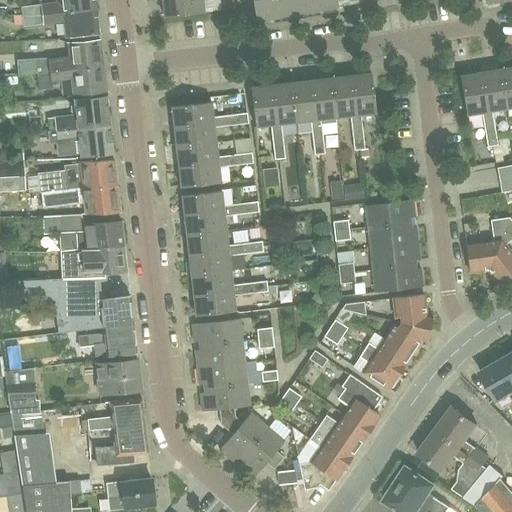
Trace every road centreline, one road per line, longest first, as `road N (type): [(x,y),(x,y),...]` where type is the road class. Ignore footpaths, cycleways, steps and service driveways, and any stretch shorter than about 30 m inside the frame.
road 1 (residential): [(256,511),(167,430),(125,67)]
road 2 (residential): [(470,335),(448,297),(420,37)]
road 3 (residential): [(125,67),(420,37)]
road 4 (tertiary): [(333,511),(422,385),(470,335)]
